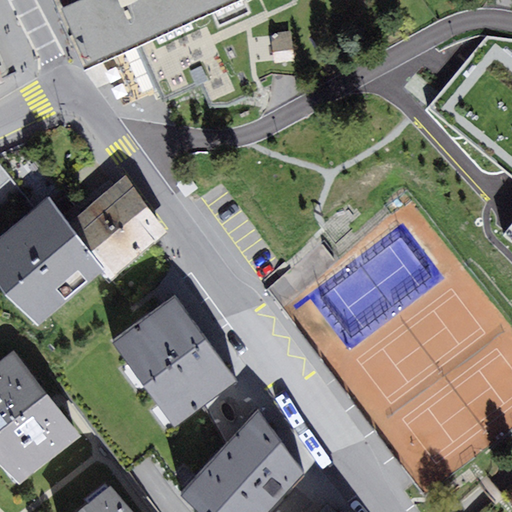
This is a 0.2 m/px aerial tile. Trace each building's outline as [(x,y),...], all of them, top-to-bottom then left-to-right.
[(139,45),(143,44),(123,0),(54,0),(84,69),(139,45)] [(123,0),(143,44),(205,17),(243,0),(123,0)] [(230,105),(244,98),(205,17),(143,44),(139,45),(165,101),(203,84),(211,106),(230,105)] [(291,31),(271,34),(275,63),(295,60),(291,31)] [(171,230),(125,175),(68,222),(105,268),(113,277),(171,230)] [(36,325),(105,268),(68,222),(47,198),(0,236),(0,285),(6,294),(36,325)] [(177,426),(238,381),(175,296),(114,341),(177,426)] [(0,464),(20,484),(81,435),(55,402),(13,350),(0,360),(0,464)] [(200,511),(270,511),(305,474),(259,410),(182,495),(200,511)] [(131,511),(111,486),(77,511),(131,511)] [(336,511),(326,503),(318,511),(336,511)]
